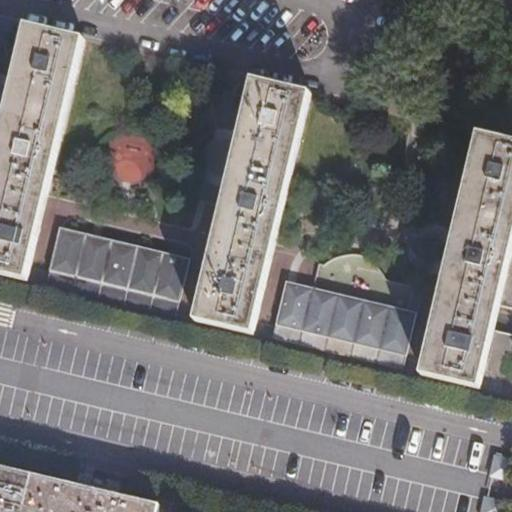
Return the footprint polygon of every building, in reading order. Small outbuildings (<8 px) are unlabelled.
[(45,218),(85,40),(29,26),(0,148),(0,275),(30,282),(44,223),(45,218)] [(255,80),(197,324),(258,338),(313,93),(255,80)] [(421,376),(481,389),(511,257),(511,139),(480,130),(421,376)] [(61,230),(49,273),(180,304),(190,259),(61,230)] [(180,304),(49,273),(47,285),(177,317),(180,304)] [(407,358),(418,313),(287,283),(277,329),(407,358)] [(404,372),(407,358),(277,329),(274,341),(404,372)] [(0,511),(158,511),(160,506),(0,468),(0,511)]
